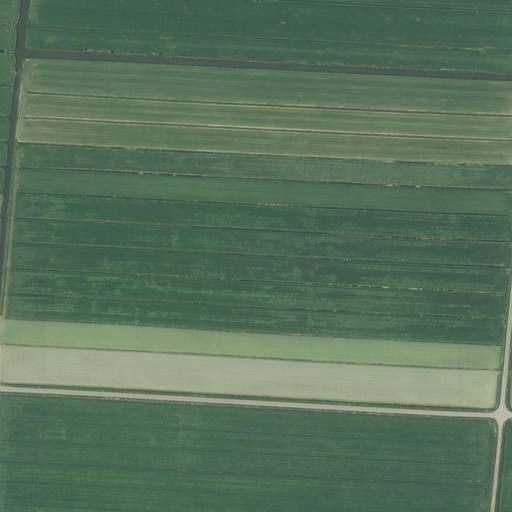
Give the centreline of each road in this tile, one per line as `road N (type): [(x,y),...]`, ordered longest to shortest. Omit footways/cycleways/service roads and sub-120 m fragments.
road 1 (unclassified): [(501,415),(0,389)]
road 2 (track): [(23,89),(0,347)]
